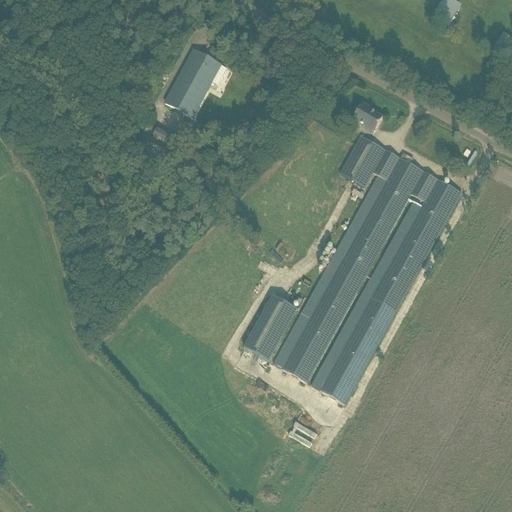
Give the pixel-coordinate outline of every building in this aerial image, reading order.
[(451,0),(442,0),(433,15),(445,23),(458,4),(451,0)] [(511,47),(511,38),(504,34),(497,44),(509,52),(511,47)] [(509,52),(497,44),(492,52),(504,60),(509,52)] [(192,120),(212,83),(218,86),(227,70),(194,52),(165,105),(192,120)] [(355,122),(375,133),(383,119),(370,112),(371,110),(363,105),(352,123),(354,124),(355,122)] [(157,131),(150,149),(164,154),(161,159),(172,163),(181,140),(157,131)] [(424,203),(378,286),(319,392),(345,406),(403,299),(462,195),(361,138),(340,176),(364,189),(373,174),(386,182),(340,264),(281,370),(308,385),(365,278),(411,196),(424,203)] [(222,169),(212,164),(202,187),(213,192),(222,169)] [(264,237),(290,244),(292,238),(265,231),(264,237)] [(270,363),(299,312),(272,298),(243,349),(270,363)] [(296,428),(316,439),(318,435),(298,424),(296,428)] [(200,443),(193,446),(199,458),(206,454),(200,443)]
